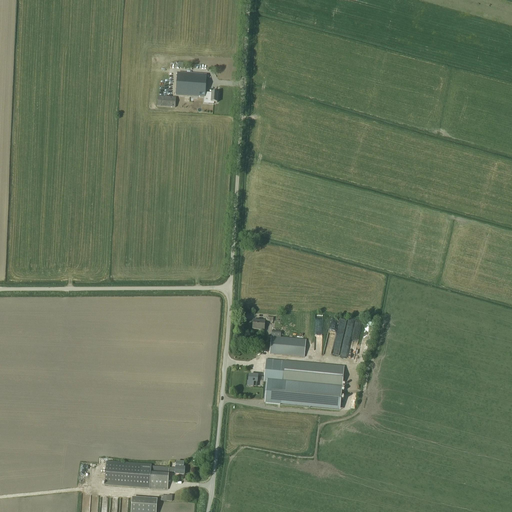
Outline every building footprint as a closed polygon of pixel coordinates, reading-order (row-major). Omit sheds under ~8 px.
[(205,98),(205,97),(211,97),(211,103),(217,103),(218,94),(212,93),(212,94),(205,93),(207,75),(188,74),(187,83),(177,82),(176,96),(205,98)] [(175,108),(176,98),(158,97),(157,107),(175,108)] [(342,357),(357,358),(360,321),(340,319),(340,320),(327,319),(325,340),(317,340),(318,335),(319,331),(316,330),(315,343),(321,344),(321,351),(333,352),(334,341),(343,342),(342,357)] [(253,329),(264,330),(265,321),(253,320),(253,329)] [(270,354),(304,357),(306,340),(271,336),(270,354)] [(264,382),(266,382),(264,404),(340,411),(342,389),(344,367),(266,359),(264,382)] [(264,381),(264,377),(258,377),(258,376),(249,375),(248,382),(247,386),(253,386),(254,382),(258,383),(258,381),(264,381)] [(169,474),(169,472),(175,472),(175,474),(184,475),(185,468),(183,468),(183,463),(177,463),(176,468),(176,469),(169,468),(169,467),(151,466),(151,465),(107,461),(105,485),(153,489),(168,490),(169,474)] [(132,500),(131,511),(156,511),(157,501),(132,500)]
